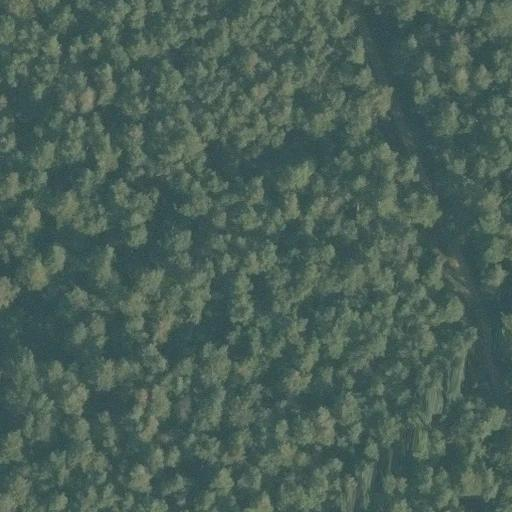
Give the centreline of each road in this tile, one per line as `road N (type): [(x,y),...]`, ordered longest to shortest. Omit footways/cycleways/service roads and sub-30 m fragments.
road 1 (unknown): [(310,0),(511,508)]
road 2 (track): [(335,0),(511,436)]
